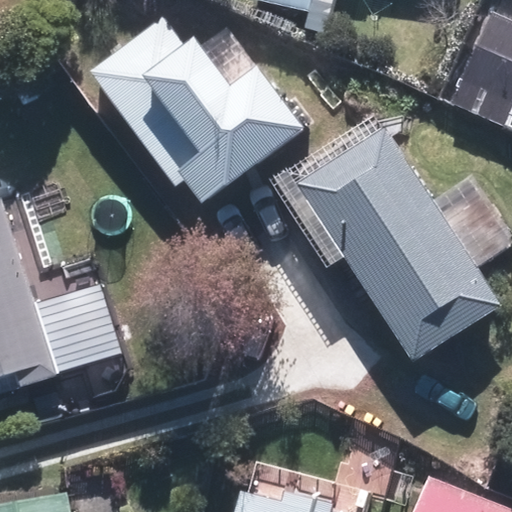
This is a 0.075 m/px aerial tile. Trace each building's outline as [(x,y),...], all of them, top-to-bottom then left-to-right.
[(256,0),(255,7),(306,16),(303,33),(329,37),(335,4),(318,1),(318,0),(256,0)] [(511,20),(487,11),(450,103),(511,128),(511,20)] [(429,202),(367,107),(267,172),(332,272),(349,260),(413,359),(496,305),(476,274),(511,250),(511,229),(475,172),(429,202)] [(25,433),(139,394),(93,258),(44,274),(18,200),(0,206),(0,397),(12,394),(25,433)] [(511,511),(511,507),(432,476),(417,511),(511,511)] [(355,511),(254,486),(247,511),(355,511)] [(123,511),(120,489),(0,506),(0,511),(123,511)]
